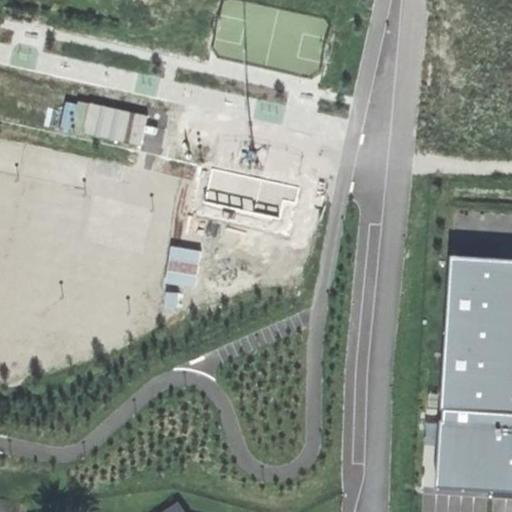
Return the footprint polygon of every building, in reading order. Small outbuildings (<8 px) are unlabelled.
[(301,187),(211,167),(202,204),(280,219),(283,202),(298,205),(301,187)] [(511,260),(452,257),(443,408),(511,412),(511,260)] [(511,412),(443,408),(437,488),(511,491),(511,412)] [(0,511),(6,511),(9,499),(0,497),(0,511)] [(165,511),(188,511),(181,501),(165,511)]
